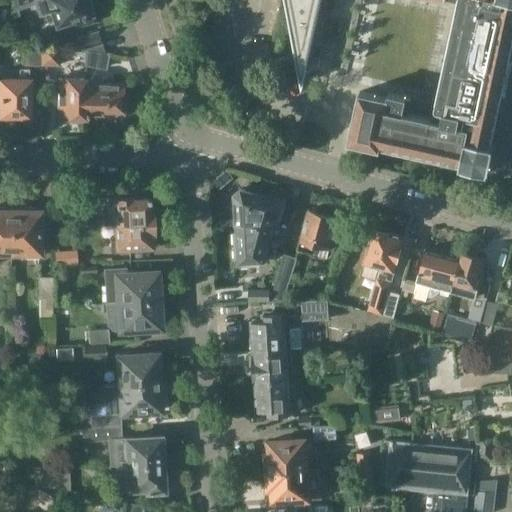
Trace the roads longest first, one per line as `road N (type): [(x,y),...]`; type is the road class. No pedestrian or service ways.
road 1 (residential): [(213,511),(191,196),(200,137)]
road 2 (tertiary): [(200,137),(511,225)]
road 3 (residential): [(200,137),(142,159),(0,158)]
road 4 (tertiary): [(200,137),(181,119),(141,0)]
